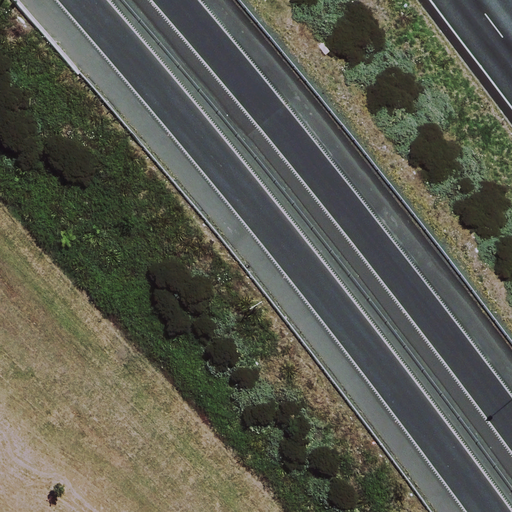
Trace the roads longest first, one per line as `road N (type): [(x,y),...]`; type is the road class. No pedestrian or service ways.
road 1 (motorway): [(496,511),(287,236),(88,0)]
road 2 (motorway): [(183,0),(511,411)]
